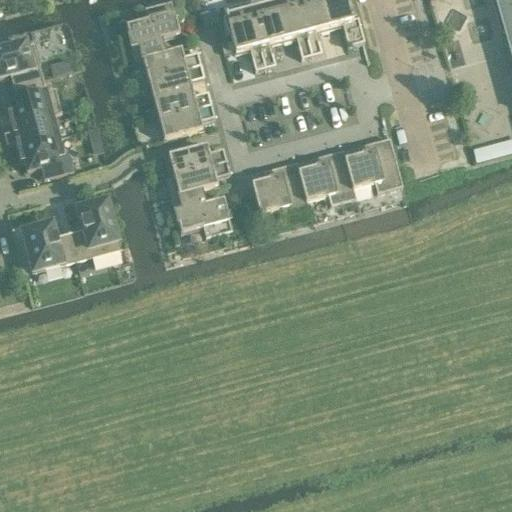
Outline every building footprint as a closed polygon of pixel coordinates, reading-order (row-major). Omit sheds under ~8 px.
[(315,38),(328,35),(318,0),(302,0),(295,2),(311,62),(321,60),(315,38)] [(318,0),(328,35),(341,31),(347,53),(363,48),(357,25),(351,26),(344,0),(318,0)] [(511,0),(489,0),(500,36),(507,34),(511,51),(511,0)] [(300,65),(311,62),(295,2),(271,8),(282,47),(295,43),(300,65)] [(254,77),(264,75),(248,15),(249,14),(247,6),(222,13),(225,25),(221,26),(226,41),(229,40),(234,59),(248,56),(254,77)] [(134,68),(140,67),(140,66),(163,60),(159,46),(179,41),(170,8),(144,15),(147,27),(124,33),(134,68)] [(248,15),(264,75),(274,72),(268,50),(282,47),(271,8),(249,14),(248,15)] [(12,93),(42,85),(33,50),(24,52),(24,50),(0,56),(0,83),(9,81),(12,93)] [(140,67),(146,87),(200,72),(196,59),(182,63),(180,55),(163,60),(140,66),(140,67)] [(203,85),(200,72),(146,87),(151,106),(191,95),(189,89),(203,85)] [(11,133),(51,122),(61,119),(54,95),(45,97),(42,85),(12,93),(16,105),(8,107),(11,118),(7,119),(11,133)] [(151,106),(156,126),(210,111),(207,99),(192,102),(191,95),(151,106)] [(213,124),(210,111),(156,126),(162,146),(201,136),(199,128),(213,124)] [(15,149),(17,159),(58,148),(51,122),(11,133),(12,138),(3,140),(6,152),(15,149)] [(358,162),(345,166),(353,196),(374,190),(376,200),(401,193),(389,145),(355,154),(358,162)] [(58,148),(17,159),(20,168),(24,167),(27,178),(40,174),(43,185),(72,178),(67,159),(61,161),(58,148)] [(165,162),(171,183),(225,168),(222,155),(208,159),(205,151),(165,162)] [(353,196),(345,166),(342,157),(309,166),(311,174),(298,178),(306,208),(327,203),(330,212),(355,205),(353,196)] [(171,183),(176,202),(176,203),(199,197),(216,192),(214,185),(229,181),(225,168),(171,183)] [(253,201),(258,221),(281,215),(283,224),(309,218),(306,208),(301,188),(298,178),(296,169),(263,178),(265,187),(250,190),(253,201)] [(176,203),(176,202),(170,204),(179,239),(202,233),(205,245),(231,238),(222,206),(203,211),(199,197),(176,203)] [(68,239),(75,266),(118,255),(106,207),(77,214),(82,235),(68,239)] [(32,278),(75,266),(68,239),(54,243),(50,230),(21,237),(32,278)]
